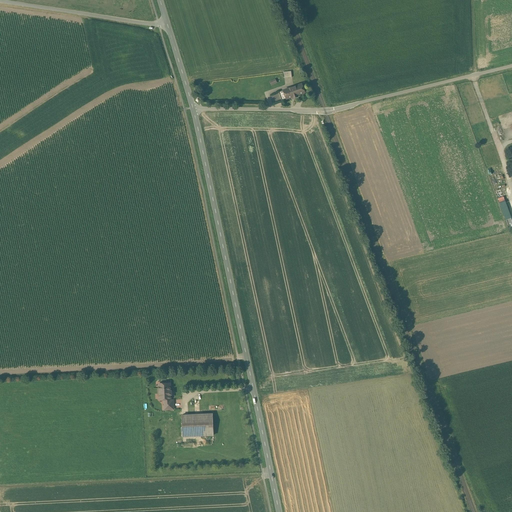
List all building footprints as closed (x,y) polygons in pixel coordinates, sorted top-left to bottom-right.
[(302,84),(284,90),(285,93),(287,94),(288,98),(293,96),(293,97),(295,98),(296,97),(297,96),(297,95),(304,92),(302,84)] [(282,100),(288,98),(287,94),(285,93),(284,90),(278,92),(282,100)] [(159,400),(164,399),(171,399),(170,395),(171,395),(171,394),(171,391),(170,391),(170,383),(159,384),(159,394),(160,395),(160,399),(159,399),(159,400)] [(171,400),(171,399),(164,399),(164,410),(174,409),(173,400),(171,400)] [(213,435),(213,413),(182,415),(183,437),(213,435)]
